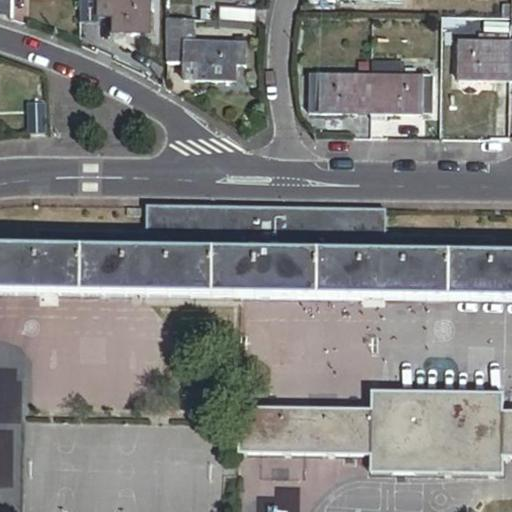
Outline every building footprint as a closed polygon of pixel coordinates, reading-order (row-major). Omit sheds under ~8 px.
[(98,0),(98,16),(113,17),(112,34),(148,35),(149,0),(98,0)] [(218,23),(255,26),(256,10),(219,8),(218,23)] [(195,21),(166,19),(166,61),(166,63),(183,63),(183,82),(197,82),(234,82),(234,67),(243,67),(244,44),(234,44),(194,43),(195,21)] [(509,84),(510,45),(507,45),(479,44),(460,44),(459,83),(509,84)] [(373,65),(373,77),(403,77),(404,66),(373,65)] [(372,117),(373,77),(309,78),(308,117),(372,117)] [(403,77),(373,77),(372,117),(372,122),(387,122),(387,117),(432,117),(432,78),(403,77)] [(45,100),(31,100),(31,127),(45,127),(45,100)] [(0,298),(511,301),(511,261),(481,261),(481,241),(380,241),(381,214),(134,212),(134,238),(33,237),(33,258),(0,258),(0,298)] [(357,420),(231,419),(231,464),(357,465),(357,481),(497,481),(497,465),(511,465),(511,421),(498,421),(498,406),(357,405),(357,420)]
